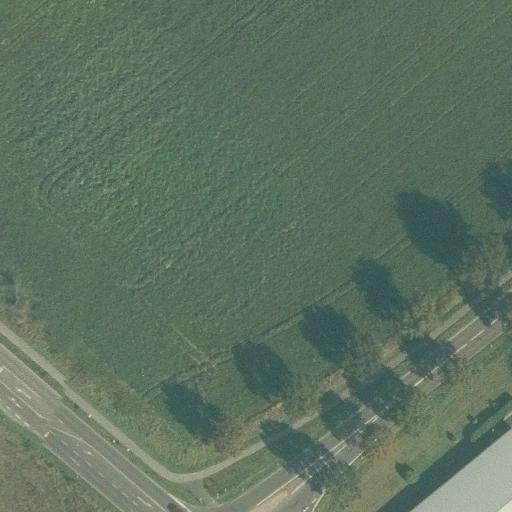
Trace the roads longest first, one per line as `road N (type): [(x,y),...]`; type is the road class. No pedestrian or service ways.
road 1 (secondary): [(511,305),(258,511)]
road 2 (secondary): [(156,511),(0,376)]
